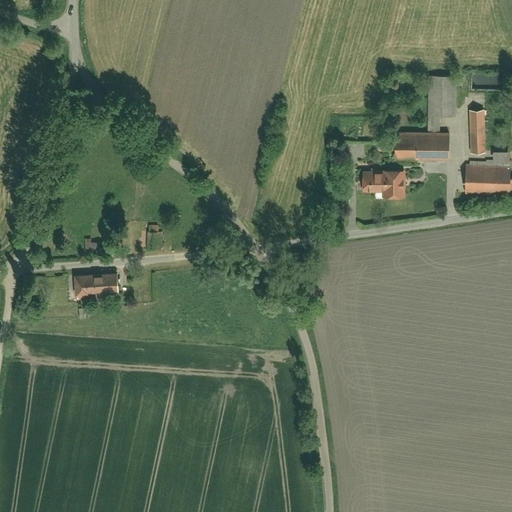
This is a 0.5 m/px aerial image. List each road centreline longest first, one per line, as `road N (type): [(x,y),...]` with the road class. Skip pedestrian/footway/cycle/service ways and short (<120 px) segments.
road 1 (residential): [(330,511),(311,358),(256,250)]
road 2 (residential): [(256,250),(223,207),(107,105),(78,58)]
road 3 (residential): [(511,213),(256,250)]
road 4 (residential): [(256,250),(14,273)]
road 5 (residential): [(14,273),(78,58)]
